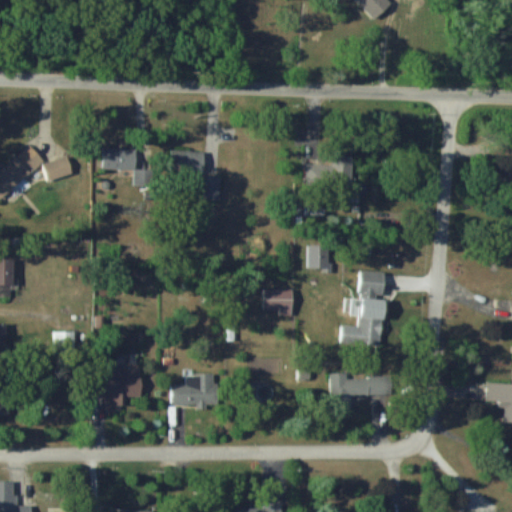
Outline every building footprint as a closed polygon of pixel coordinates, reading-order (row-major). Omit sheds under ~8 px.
[(392,4),(388,0),(356,0),(375,20),(392,4)] [(45,164),(47,167),(50,180),(78,173),(73,155),(45,162),(45,161),(34,146),(0,171),(0,196),(1,197),(45,164)] [(306,162),(306,186),(354,187),(354,163),(306,162)] [(341,342),(385,346),(390,297),(386,297),(388,272),(363,269),(360,298),(353,298),(351,314),(359,315),(358,326),(343,324),(341,342)] [(295,288),(267,288),(267,310),(282,310),(282,314),(295,314),(295,288)] [(128,404),(128,395),(144,396),(144,373),(116,372),(101,372),(101,404),(128,404)] [(347,384),(339,384),(339,374),(333,374),(333,398),(347,398),(347,384)] [(511,382),(491,381),(489,400),(505,401),(503,421),(511,421),(511,382)] [(0,511),(33,511),(34,504),(16,504),(16,480),(0,479),(0,511)]
